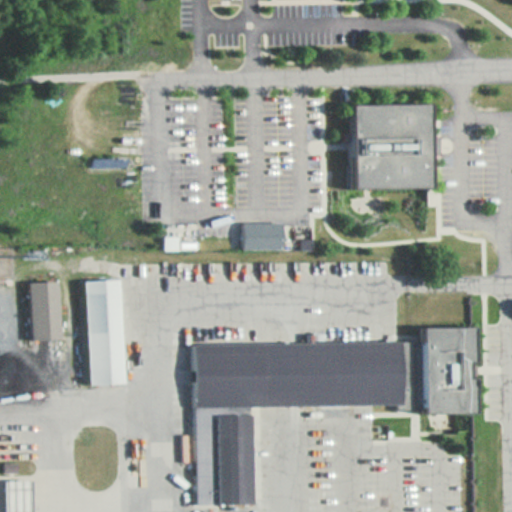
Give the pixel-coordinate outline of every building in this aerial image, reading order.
[(424,106),(425,148),(426,185),(348,187),(346,108),(424,106)] [(91,154),(91,164),(126,164),(126,154),(91,154)] [(241,219),(241,245),(279,245),(279,219),(241,219)] [(115,281),(120,384),(85,385),(80,282),(115,281)] [(54,282),(56,339),(29,340),(26,284),(54,282)] [(189,346),(387,342),(387,336),(408,336),(422,335),(422,329),(469,328),(469,371),(470,412),(468,412),(424,413),(424,410),(390,411),(390,403),(245,406),(247,504),(193,506),(189,346)] [(2,460),(1,470),(15,470),(15,460),(2,460)] [(2,477),(2,511),(29,511),(29,477),(2,477)]
